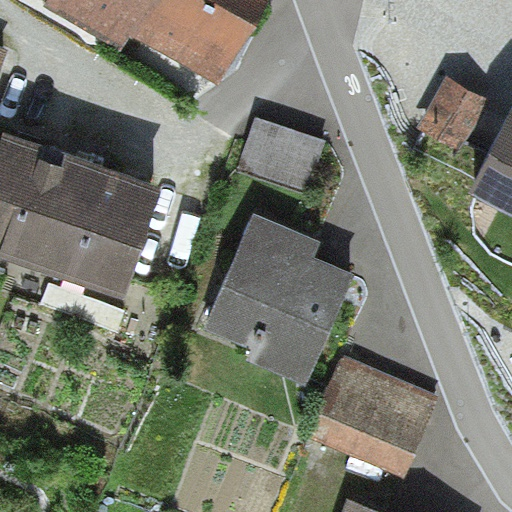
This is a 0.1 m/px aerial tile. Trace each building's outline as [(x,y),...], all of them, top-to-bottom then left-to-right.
[(217,65),(252,0),(66,0),(117,27),(124,15),(217,65)] [(0,32),(0,66),(12,37),(0,32)] [(447,68),(419,119),(461,142),(489,91),(447,68)] [(511,83),(470,168),(511,189),(511,83)] [(327,136),(256,109),(237,158),(309,185),(327,136)] [(158,162),(5,112),(0,125),(0,230),(5,232),(6,229),(123,268),(158,162)] [(316,230),(256,207),(211,321),(258,340),(252,357),(304,377),(353,255),(313,239),(316,230)] [(123,304),(50,277),(41,300),(115,327),(123,304)] [(438,385),(340,349),(309,432),(407,469),(438,385)] [(402,511),(348,495),(342,511),(402,511)]
